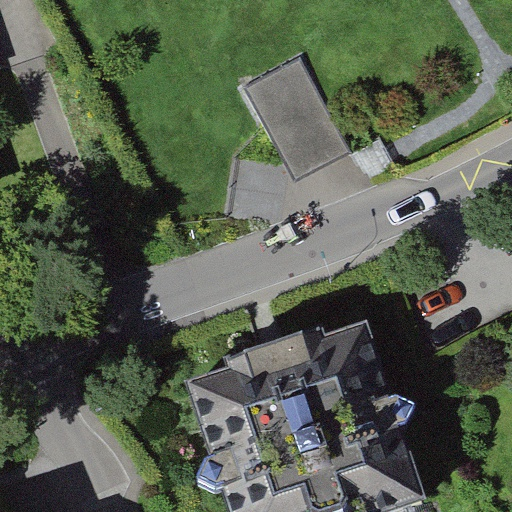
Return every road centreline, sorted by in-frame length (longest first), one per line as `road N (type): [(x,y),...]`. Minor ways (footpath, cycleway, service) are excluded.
road 1 (residential): [(511,169),(356,236),(23,355)]
road 2 (residential): [(23,355),(99,511)]
